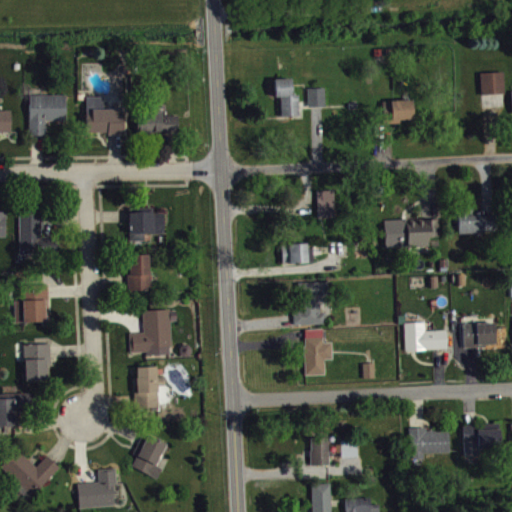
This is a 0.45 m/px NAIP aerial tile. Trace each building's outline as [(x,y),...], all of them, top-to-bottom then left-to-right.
[(478,72),(479,93),(503,92),(502,71),(478,72)] [(272,78),(273,95),(279,96),(279,115),(297,115),(296,94),(290,94),(289,77),(272,78)] [(307,106),(306,87),(323,87),(324,105),(314,105),(307,106)] [(28,94),(28,135),(35,135),(44,135),(44,120),(64,120),(64,94),(28,94)] [(84,96),(85,131),(106,130),(106,134),(114,134),(121,134),(120,110),(116,110),(116,108),(102,108),(101,104),(101,95),(84,96)] [(410,98),(411,118),(400,119),(400,122),(384,123),(381,123),(380,100),(410,98)] [(0,130),(8,130),(7,109),(0,109),(0,130)] [(137,117),(135,117),(135,127),(137,127),(137,133),(160,133),(162,133),(169,133),(176,133),(175,115),(161,115),(161,111),(137,112),(137,117)] [(317,216),(315,188),(331,188),(333,216),(317,216)] [(456,232),(479,231),(483,230),(495,230),(494,212),(488,213),(480,213),(480,209),(473,210),(472,204),(454,205),(456,232)] [(18,252),(57,251),(57,234),(48,234),(40,234),(40,206),(18,206),(18,252)] [(127,207),(127,215),(127,239),(143,239),(142,232),(149,231),(149,233),(162,233),(162,212),(151,212),(151,207),(127,207)] [(0,243),(8,244),(8,215),(0,214),(0,243)] [(383,244),(383,220),(429,218),(437,218),(437,235),(426,235),(426,245),(395,246),(395,244),(383,244)] [(280,262),(311,261),(310,247),(305,247),(305,242),(279,243),(280,262)] [(126,287),(126,280),(125,271),(127,271),(127,252),(146,251),(147,270),(149,270),(150,286),(126,287)] [(291,322),(324,320),(323,310),(318,310),(317,296),(327,296),(326,279),(296,280),(297,306),(291,306),(291,316),(291,322)] [(12,298),(13,319),(43,318),(47,318),(46,289),(46,282),(18,283),(19,298),(12,298)] [(141,308),(142,330),(135,330),(128,331),(129,350),(145,349),(146,353),(168,352),(167,343),(170,343),(169,319),(175,318),(174,308),(169,309),(168,307),(141,308)] [(445,348),(437,348),(423,349),(414,350),(404,349),(403,322),(423,321),(423,330),(444,329),(445,348)] [(494,321),(495,343),(481,343),(481,346),(468,346),(462,347),(461,322),(494,321)] [(303,373),(303,363),(299,364),(298,353),(302,352),(302,344),(303,344),(303,339),(303,335),(303,328),(319,327),(320,335),(321,335),(321,340),(330,340),(330,357),(322,357),(323,372),(303,373)] [(22,341),(23,377),(45,376),(44,363),(48,362),(48,350),(48,340),(22,341)] [(362,375),(361,360),(372,360),(373,375),(362,375)] [(156,404),(133,405),(133,399),(133,389),(135,389),(134,375),(135,375),(135,365),(154,364),(154,371),(155,374),(163,374),(164,382),(155,383),(156,404)] [(366,384),(377,383),(376,368),(365,369),(366,384)] [(0,423),(0,390),(29,390),(29,396),(29,408),(21,408),(14,408),(14,423),(0,423)] [(31,398),(18,398),(19,417),(32,417),(31,398)] [(463,422),(463,454),(478,453),(477,446),(499,445),(499,425),(477,425),(477,422),(469,422),(463,422)] [(407,425),(407,433),(408,433),(408,451),(411,451),(411,456),(421,456),(421,450),(448,450),(447,428),(433,429),(433,428),(424,428),(424,424),(415,425),(407,425)] [(135,453),(131,451),(139,436),(143,430),(168,443),(161,456),(158,454),(154,462),(160,466),(155,475),(130,462),(135,453)] [(308,462),(308,447),(309,447),(309,434),(327,434),(327,448),(330,448),(330,453),(327,453),(327,462),(308,462)] [(356,454),(350,454),(340,454),(340,450),(334,450),(334,441),(339,441),(339,438),(355,437),(356,454)] [(343,462),(360,462),(359,445),(343,446),(343,462)] [(57,465),(30,494),(0,465),(0,463),(15,446),(34,464),(44,453),(50,459),(57,465)] [(76,482),(78,506),(113,504),(111,483),(116,483),(114,466),(96,468),(97,476),(97,480),(76,482)] [(328,480),(329,511),(310,511),(309,481),(328,480)] [(343,511),(343,509),(344,509),(345,495),(369,495),(369,502),(378,502),(378,511),(357,511),(343,511)]
